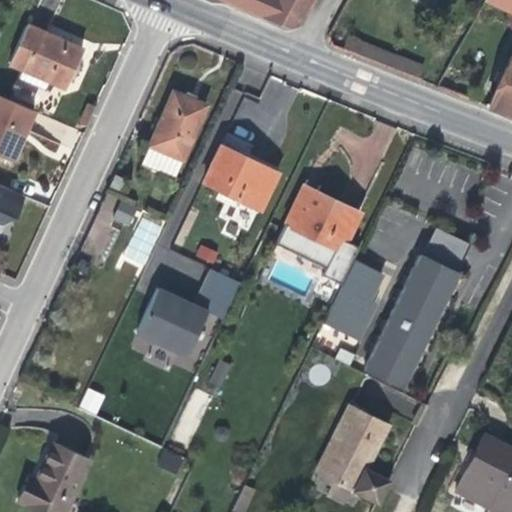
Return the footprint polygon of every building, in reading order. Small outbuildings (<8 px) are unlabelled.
[(300,25),(313,0),(224,0),(243,8),(262,17),(290,29),(300,25)] [(511,0),(490,0),(511,11),(511,0)] [(66,87),(83,50),(55,38),(25,25),(9,62),(23,68),(18,77),(44,89),(48,79),(66,87)] [(419,76),(424,63),(347,37),(342,50),(419,76)] [(511,55),(507,67),(503,74),(499,82),(488,106),(511,115),(511,55)] [(494,80),(499,82),(503,74),(498,72),(494,80)] [(174,178),(206,104),(191,97),(172,89),(140,163),(174,178)] [(24,134),(34,110),(0,95),(0,154),(12,160),(24,134)] [(203,182),(259,209),(277,173),(248,159),(221,145),(203,182)] [(124,179),(115,175),(109,188),(118,192),(124,179)] [(14,216),(23,194),(0,184),(0,224),(0,225),(5,224),(9,222),(12,219),(14,216)] [(310,196),(313,190),(303,185),(300,191),(310,196)] [(345,241),(359,212),(329,198),(313,190),(310,196),(300,191),(285,223),(334,248),(341,250),(345,241)] [(112,220),(129,226),(136,205),(120,199),(112,220)] [(275,243),(325,267),(334,248),(285,223),(275,243)] [(435,226),(421,255),(456,272),(469,243),(435,226)] [(358,247),(345,241),(341,250),(334,248),(325,267),(321,275),(341,284),(353,259),(358,247)] [(421,255),(419,254),(364,368),(403,387),(458,273),(456,272),(421,255)] [(381,273),(353,259),(341,284),(323,320),(358,336),(373,304),(367,301),(374,287),(381,273)] [(210,268),(193,304),(206,311),(223,318),(240,282),(210,268)] [(193,304),(157,287),(136,331),(186,354),(206,311),(193,304)] [(218,360),(209,383),(221,388),(231,365),(218,360)] [(102,397),(86,390),(78,407),(94,415),(102,397)] [(349,488),(354,490),(365,469),(374,451),(388,424),(349,405),(315,471),(334,480),(349,488)] [(511,500),(511,449),(483,434),(475,450),(470,460),(455,490),(472,498),(479,483),(511,500)] [(41,511),(65,511),(89,459),(53,443),(41,467),(36,480),(28,477),(17,501),(41,511)] [(470,460),(475,450),(470,447),(467,453),(465,457),(470,460)] [(177,474),(184,458),(163,449),(156,465),(177,474)] [(365,469),(354,490),(377,502),(387,481),(365,469)] [(342,502),(349,488),(334,480),(327,494),(342,502)] [(497,511),(511,511),(511,500),(479,483),(472,498),(497,511)] [(232,509),(237,511),(242,511),(253,489),(244,484),(232,509)]
